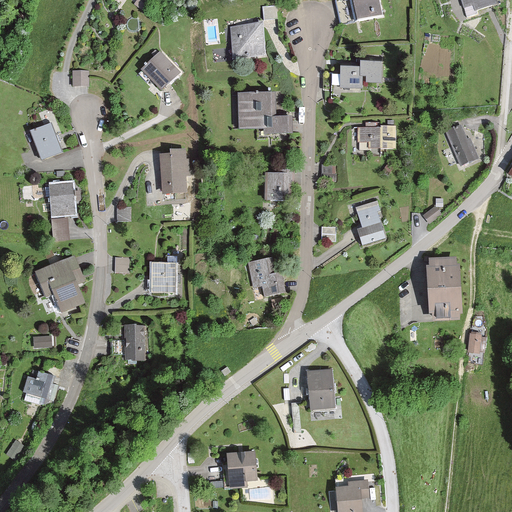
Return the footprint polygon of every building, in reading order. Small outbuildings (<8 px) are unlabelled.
[(342,26),(384,17),(379,0),(348,0),(337,3),(342,26)] [(496,0),(460,0),(463,8),(473,5),(474,11),(497,4),(496,0)] [(261,26),(232,28),(235,57),(264,55),(261,26)] [(180,72),(158,52),(140,70),(162,91),(180,72)] [(360,68),(341,68),(341,91),(363,91),(363,86),(384,86),(383,63),(360,63),(360,68)] [(74,71),(74,88),(89,88),(89,71),(74,71)] [(275,93),(237,94),(238,130),(262,129),(263,135),(294,134),(293,116),(276,117),(275,93)] [(53,124),(31,133),(41,161),(63,153),(53,124)] [(460,168),(479,160),(470,139),(466,141),(460,127),(445,133),(460,168)] [(380,128),(356,128),(356,143),(366,143),(366,150),(380,150),(380,128)] [(396,128),(380,128),(380,150),(396,150),(396,128)] [(170,155),(161,155),(162,194),(190,193),(188,150),(170,151),(170,155)] [(336,164),(321,165),(321,181),(336,181),(336,164)] [(292,174),(264,174),(264,201),(292,201),(292,174)] [(76,215),(74,185),(49,187),(51,217),(76,215)] [(377,202),(356,208),(362,229),(380,223),(377,212),(380,211),(377,202)] [(435,206),(423,216),(430,225),(442,216),(435,206)] [(380,223),(362,229),(356,231),(362,248),(386,241),(380,223)] [(337,226),(321,226),(321,243),(337,243),(337,226)] [(76,256),(35,274),(46,298),(54,294),(62,313),(86,302),(77,283),(86,279),(76,256)] [(457,257),(430,258),(434,321),(460,319),(460,314),(464,313),(461,263),(457,263),(457,257)] [(272,259),(249,263),(253,289),(262,287),(263,297),(285,293),(282,273),(275,274),(272,259)] [(177,263),(153,263),(152,292),(176,292),(177,263)] [(124,359),(147,359),(146,327),(124,327),(124,359)] [(482,334),(471,333),(469,352),(481,353),(482,334)] [(51,337),(33,338),(33,350),(53,348),(51,337)] [(335,406),(332,370),(308,371),(310,408),(335,406)] [(59,378),(38,371),(35,380),(27,378),(22,392),(51,402),(59,378)] [(23,446),(16,442),(8,455),(15,459),(23,446)] [(256,452),(227,453),(229,488),(248,487),(247,481),(257,480),(256,452)] [(370,499),(369,480),(350,481),(350,487),(337,487),(339,511),(364,511),(363,499),(370,499)]
